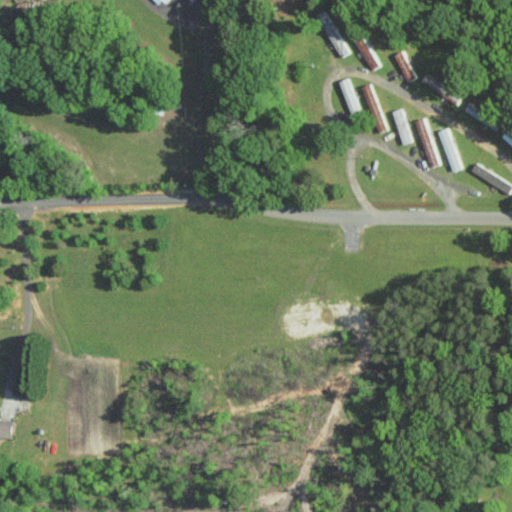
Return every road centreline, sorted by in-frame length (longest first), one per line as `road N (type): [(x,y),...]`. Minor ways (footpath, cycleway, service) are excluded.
road 1 (residential): [(511,215),(310,220),(233,207),(215,192),(0,202)]
road 2 (residential): [(511,165),(359,71),(329,80),(329,113),(426,169),(459,218)]
road 3 (residential): [(218,0),(224,44),(215,192)]
